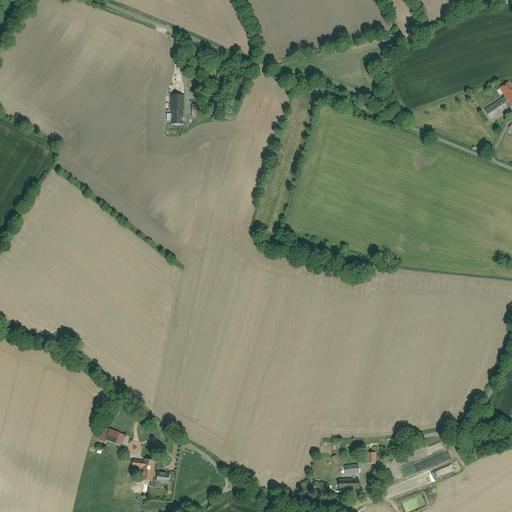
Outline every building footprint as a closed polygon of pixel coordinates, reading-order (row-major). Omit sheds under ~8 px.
[(511,105),(511,85),(510,82),(497,91),(499,95),(502,93),(511,106),(511,105)] [(171,96),(170,125),(185,125),(186,96),(171,96)] [(484,110),(490,120),(506,109),(500,100),(484,110)] [(107,428),(103,438),(121,446),(126,436),(107,428)] [(367,454),(367,464),(379,464),(379,455),(367,454)] [(145,459),(145,462),(134,460),(133,467),(144,468),(143,475),(155,477),(157,461),(145,459)] [(345,466),(345,475),(358,474),(358,466),(345,466)] [(158,474),(157,482),(172,484),(173,476),(158,474)] [(339,481),(339,491),(358,490),(358,480),(339,481)] [(314,481),(312,490),(325,494),(327,485),(314,481)]
